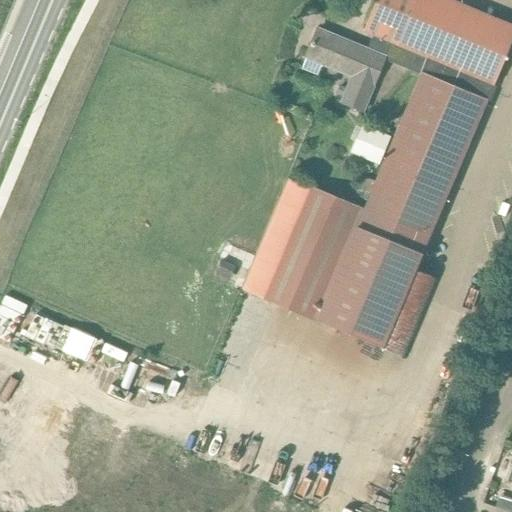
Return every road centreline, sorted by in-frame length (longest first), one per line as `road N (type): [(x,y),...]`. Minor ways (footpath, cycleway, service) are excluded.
road 1 (secondary): [(0,122),(52,0)]
road 2 (residential): [(458,511),(495,408),(511,392)]
